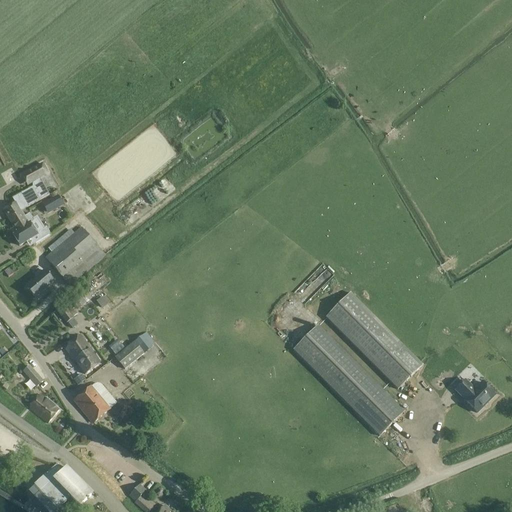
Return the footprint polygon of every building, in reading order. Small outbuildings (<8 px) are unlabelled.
[(3,210),(8,218),(22,211),(22,210),(49,195),(40,179),(49,174),(43,163),(21,175),(27,187),(32,184),(32,188),(26,190),(12,199),(15,203),(3,210)] [(42,206),(48,215),(60,208),(54,199),(42,206)] [(43,230),(37,219),(34,221),(30,213),(25,216),(22,211),(8,218),(14,229),(10,231),(19,246),(31,239),(34,244),(50,235),(46,228),(43,230)] [(45,258),(69,287),(90,270),(90,271),(106,256),(81,227),(45,258)] [(22,264),(24,267),(36,260),(31,253),(20,260),(21,261),(17,263),(19,265),(22,264)] [(19,271),(14,264),(4,271),(8,277),(19,271)] [(54,282),(45,271),(26,287),(35,298),(54,282)] [(65,295),(77,310),(88,301),(76,286),(65,295)] [(398,390),(422,365),(351,293),(326,318),(398,390)] [(96,302),(102,309),(108,305),(102,297),(96,302)] [(54,308),(72,330),(78,325),(73,318),(78,314),(65,299),(54,308)] [(84,311),(90,320),(101,311),(95,303),(84,311)] [(319,328),(295,353),(379,438),(404,413),(319,328)] [(73,343),(91,369),(99,364),(89,349),(90,349),(82,336),(73,343)] [(117,356),(125,350),(118,342),(111,349),(117,356)] [(114,359),(125,370),(144,354),(133,342),(125,350),(117,356),(114,359)] [(74,360),(84,374),(91,369),(73,343),(65,349),(73,361),(74,360)] [(23,372),(37,387),(43,381),(30,366),(23,372)] [(82,376),(76,380),(79,385),(85,380),(82,376)] [(465,401),(477,413),(495,395),(483,383),(475,391),(465,381),(456,390),(465,400),(465,401)] [(109,410),(110,412),(117,406),(102,387),(99,386),(96,386),(94,387),(91,389),(91,388),(75,401),(93,423),(109,410)] [(41,396),(29,409),(48,423),(59,410),(41,396)] [(40,492),(57,510),(70,497),(80,507),(93,494),(67,467),(62,471),(56,465),(46,475),(34,486),(40,492)] [(134,503),(144,511),(148,511),(154,507),(153,506),(154,505),(146,498),(145,499),(141,496),(146,491),(142,487),(145,483),(143,481),(140,485),(129,496),(135,502),(134,503)] [(415,511),(427,511),(424,502),(414,505),(415,511)]
